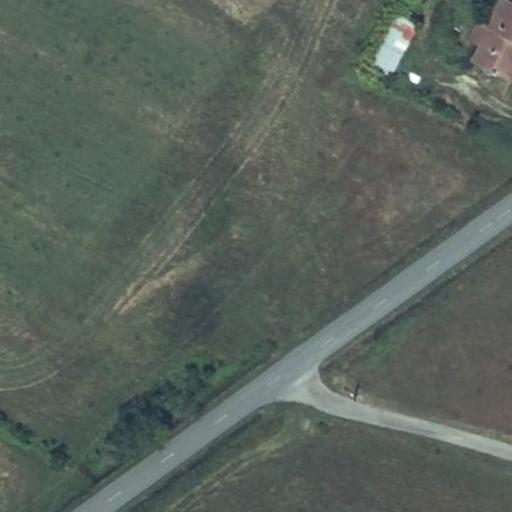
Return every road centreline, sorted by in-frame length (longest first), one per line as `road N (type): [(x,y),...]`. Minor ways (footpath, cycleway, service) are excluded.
road 1 (tertiary): [(511,202),(90,511)]
road 2 (track): [(290,365),(337,396),(511,447)]
